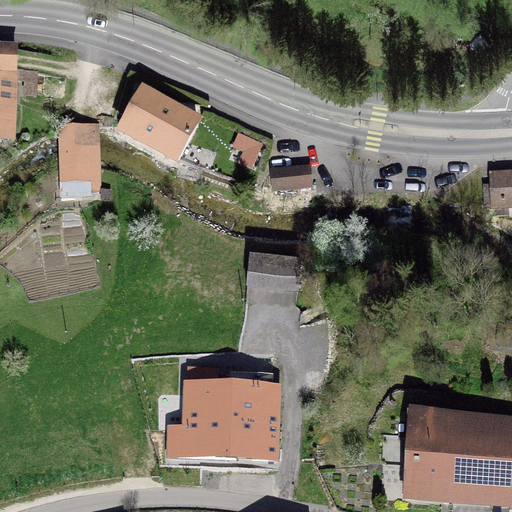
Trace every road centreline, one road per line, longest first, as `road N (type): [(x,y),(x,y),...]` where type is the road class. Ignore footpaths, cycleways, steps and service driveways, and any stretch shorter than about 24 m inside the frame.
road 1 (primary): [(0,15),(114,33),(332,119),(432,139),(494,138)]
road 2 (residential): [(83,511),(182,501),(280,511)]
